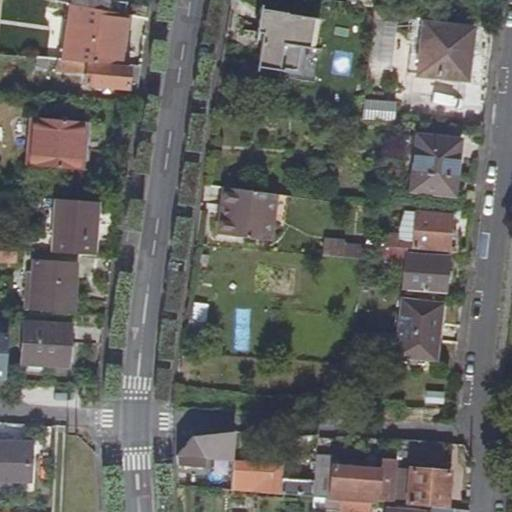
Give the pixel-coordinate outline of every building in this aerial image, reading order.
[(150,8),(106,0),(105,0),(72,0),(72,5),(103,11),(124,15),(128,15),(149,19),(150,8)] [(72,5),(64,62),(120,66),(128,15),(124,15),(103,11),(72,5)] [(392,22),(393,10),(374,8),(373,19),(392,22)] [(287,13),(261,9),(257,32),(263,33),(259,67),(298,73),(303,47),(314,49),(319,19),(287,14),(287,13)] [(474,30),(426,24),(421,75),(469,80),(474,30)] [(64,62),(58,61),(57,72),(88,75),(86,87),(129,90),(131,68),(120,66),(64,62)] [(141,68),(131,68),(129,90),(138,91),(141,68)] [(93,139),(94,124),(35,119),(34,135),(93,139)] [(90,172),(93,139),(34,135),(31,167),(90,172)] [(418,135),(413,191),(456,195),(462,140),(418,135)] [(123,194),(125,178),(110,176),(108,192),(123,194)] [(229,188),(225,219),(220,218),(217,236),(270,243),(273,221),(284,223),(288,197),(229,188)] [(224,188),(220,218),(225,219),(229,188),(224,188)] [(99,203),(56,200),(54,244),(58,247),(58,254),(93,256),(94,241),(97,241),(99,203)] [(449,252),(452,216),(417,213),(415,243),(388,241),(387,248),(449,252)] [(366,260),(367,248),(346,246),(346,243),(326,242),(325,256),(366,260)] [(0,263),(17,264),(18,252),(0,251),(0,263)] [(447,294),(449,257),(407,254),(404,290),(447,294)] [(74,314),(78,264),(35,261),(34,274),(28,273),(26,311),(74,314)] [(404,300),(397,357),(437,361),(444,305),(404,300)] [(71,326),(25,323),(22,364),(68,367),(71,326)] [(0,384),(7,384),(9,331),(0,330),(0,384)] [(233,460),(235,433),(192,438),(176,456),(177,466),(194,467),(195,458),(205,458),(233,460)] [(0,481),(30,482),(30,444),(0,443),(0,481)] [(394,504),(397,461),(380,460),(379,471),(362,470),(362,464),(351,463),(351,468),(333,467),(333,458),(315,456),(313,485),(312,497),(394,504)] [(204,468),(205,458),(195,458),(194,467),(204,468)] [(280,483),(281,468),(233,464),(230,491),(249,492),(250,480),(263,481),(262,493),(312,497),(313,485),(280,483)] [(447,509),(449,473),(410,469),(407,506),(427,507),(447,509)] [(250,480),(249,492),(262,493),(263,481),(250,480)]
